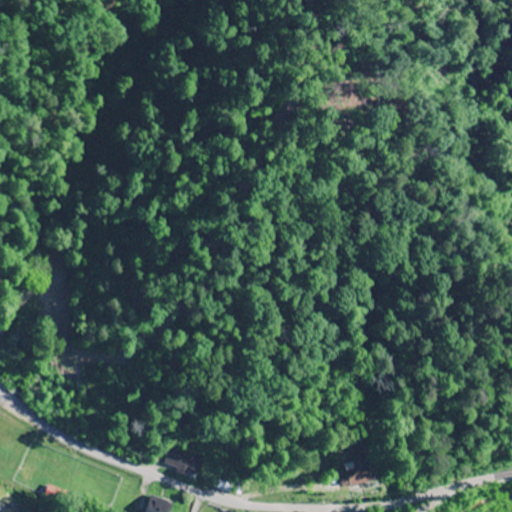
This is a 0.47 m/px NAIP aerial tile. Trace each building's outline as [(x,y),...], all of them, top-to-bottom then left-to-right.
[(54,296),(57,340),(66,340),(63,296),(54,296)] [(205,461),(173,449),(166,466),(198,478),(205,461)] [(345,466),(346,472),(340,474),(345,490),(376,480),(369,458),(345,466)] [(240,493),(241,482),(220,481),(220,492),(240,493)] [(43,496),(62,503),(66,492),(47,485),(43,496)]
